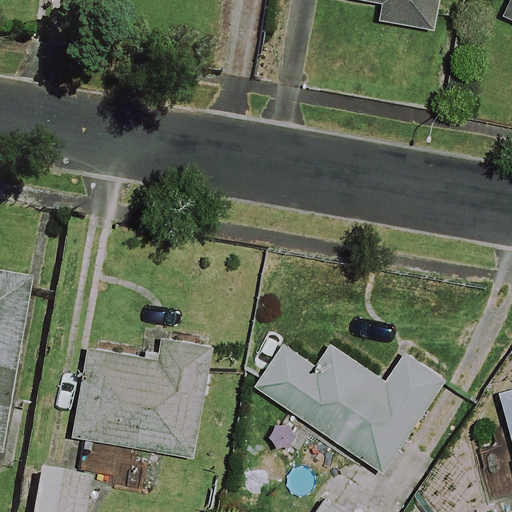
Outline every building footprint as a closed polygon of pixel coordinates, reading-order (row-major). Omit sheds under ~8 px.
[(437,0),(356,0),(381,4),(378,22),(432,31),(437,0)] [(0,389),(18,288),(0,284),(0,389)] [(215,347),(163,339),(160,355),(96,345),(81,438),(198,457),(215,347)] [(449,376),(401,344),(379,377),(331,346),(317,367),(284,345),(256,387),(385,472),(449,376)] [(511,390),(501,393),(511,437),(511,390)] [(75,511),(81,480),(34,472),(27,511),(75,511)] [(341,511),(328,501),(318,511),(341,511)]
